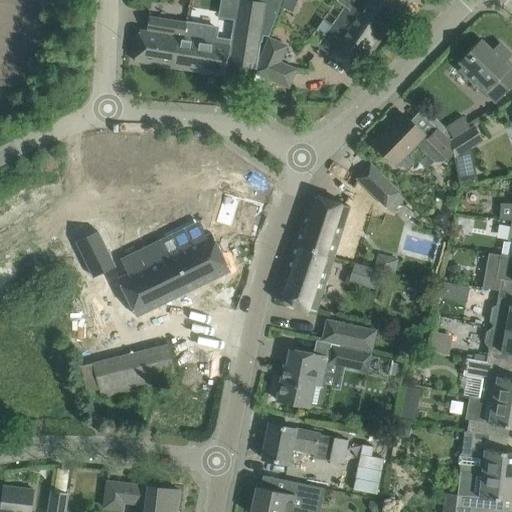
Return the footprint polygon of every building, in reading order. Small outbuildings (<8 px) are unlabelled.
[(234,19),(231,35),(260,40),(261,35),(268,36),(280,0),(261,0),(261,1),(253,0),(239,0),(237,15),(234,14),(234,19)] [(339,0),(339,1),(347,6),(346,7),(385,33),(408,0),(339,0)] [(358,72),(385,33),(346,7),(318,47),(358,72)] [(180,22),(149,17),(147,31),(140,30),(135,61),(173,67),(177,36),(180,22)] [(184,37),(187,23),(180,22),(177,36),(173,67),(225,76),(230,45),(184,37)] [(279,63),(286,46),(270,39),(255,72),(289,87),(296,70),(279,63)] [(492,50),(481,40),(458,63),(462,66),(459,69),(475,85),(476,84),(496,103),(511,86),(511,65),(510,67),(506,62),(511,55),(511,54),(500,43),(492,50)] [(267,115),(277,116),(277,106),(268,105),(267,115)] [(417,145),(425,136),(448,158),(453,153),(450,141),(438,129),(434,125),(424,115),(421,112),(420,111),(419,113),(420,112),(424,115),(414,125),(411,121),(403,114),(374,144),(396,166),(417,145)] [(448,128),(454,138),(462,134),(471,128),(465,118),(448,128)] [(471,128),(462,134),(454,138),(450,141),(453,153),(456,159),(473,148),(485,140),(475,126),(471,128)] [(476,154),(461,156),(464,182),(479,180),(476,154)] [(357,179),(392,213),(406,198),(371,164),(357,179)] [(234,187),(230,202),(259,211),(263,195),(234,187)] [(295,244),(332,257),(350,207),(312,194),(295,244)] [(511,220),(511,205),(501,205),(500,219),(511,220)] [(438,214),(433,219),(448,234),(450,219),(445,214),(438,214)] [(97,230),(75,240),(93,277),(115,267),(97,230)] [(210,235),(117,280),(135,318),(229,272),(210,235)] [(313,312),(332,257),(295,244),(276,298),(275,298),(274,299),(313,312)] [(511,257),(501,255),(497,278),(501,278),(499,291),(511,293),(511,257)] [(354,280),(379,288),(385,269),(359,262),(354,280)] [(511,293),(499,291),(496,306),(493,307),(490,322),(493,324),(493,327),(511,330),(511,293)] [(372,350),(376,331),(327,320),(323,340),(372,350)] [(511,330),(493,327),(492,329),(487,332),(486,342),(489,347),(486,362),(511,367),(511,364),(511,330)] [(417,359),(421,340),(402,336),(398,355),(417,359)] [(167,344),(93,363),(97,382),(99,389),(101,397),(176,379),(167,344)] [(371,354),(338,347),(334,364),(367,371),(371,354)] [(278,401),(309,407),(310,405),(322,408),(325,406),(328,389),(326,386),(322,385),(327,357),(319,355),(291,350),(288,365),(285,365),(278,401)] [(511,367),(486,362),(466,358),(463,375),(483,379),(479,397),(479,398),(511,403),(511,379),(509,379),(511,367)] [(511,403),(479,398),(479,397),(470,395),(465,419),(468,419),(466,432),(498,438),(501,426),(511,427),(511,403)] [(400,421),(397,435),(410,437),(412,423),(400,421)] [(363,443),(334,437),(296,429),(270,424),(263,459),(288,464),(293,444),(315,449),(313,457),(359,467),(363,443)] [(498,438),(466,432),(464,431),(461,452),(458,455),(458,463),(460,467),(459,470),(469,472),(511,477),(511,452),(497,451),(498,438)] [(511,477),(469,472),(467,486),(466,495),(458,494),(458,495),(444,493),(442,511),(443,511),(489,511),(491,499),(511,501),(511,477)] [(282,492),(257,487),(251,511),(307,511),(308,510),(309,510),(314,486),(284,480),(282,492)] [(177,511),(180,490),(108,481),(104,508),(123,510),(124,502),(146,505),(145,511),(177,511)] [(31,511),(34,490),(4,486),(2,500),(0,500),(0,511),(31,511)] [(66,511),(69,495),(51,492),(47,511),(66,511)] [(370,500),(368,506),(371,511),(377,511),(380,503),(370,500)]
